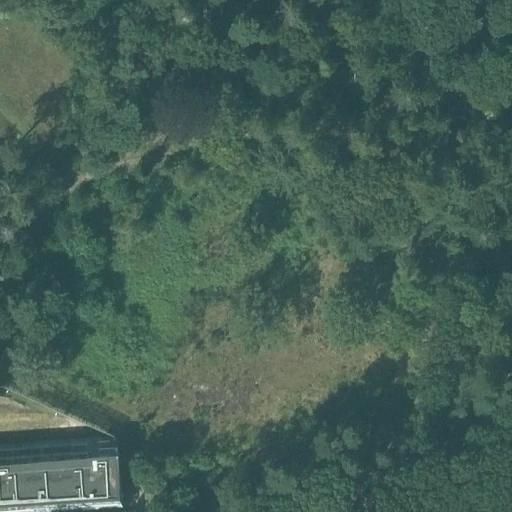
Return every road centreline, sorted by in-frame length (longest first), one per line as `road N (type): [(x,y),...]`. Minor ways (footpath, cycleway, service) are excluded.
road 1 (track): [(0,270),(55,207),(169,146),(278,129),(363,136),(409,177),(434,235),(412,511)]
road 2 (track): [(377,0),(394,32),(434,63),(511,81)]
road 3 (track): [(209,134),(204,0)]
